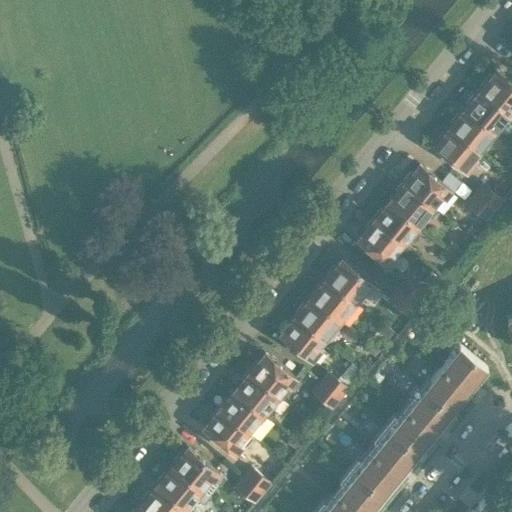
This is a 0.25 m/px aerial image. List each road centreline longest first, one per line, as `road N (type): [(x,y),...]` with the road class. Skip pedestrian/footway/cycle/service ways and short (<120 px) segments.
road 1 (residential): [(75,511),(494,0)]
road 2 (residential): [(414,511),(477,432),(511,409)]
